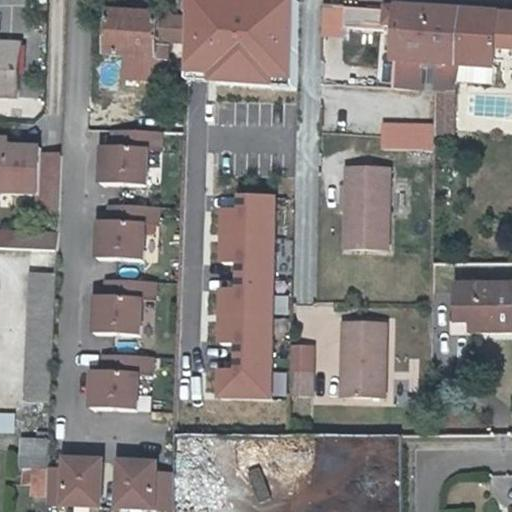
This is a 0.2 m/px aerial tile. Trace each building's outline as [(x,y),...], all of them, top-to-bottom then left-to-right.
[(309,4),(253,0),(200,0),(195,83),(304,90),(309,4)] [(346,39),(347,12),(331,11),(326,10),(325,38),(346,39)] [(425,72),(461,76),(466,23),(390,16),(388,36),(401,36),(399,70),(398,96),(423,98),(425,72)] [(190,35),(191,20),(113,17),(111,59),(133,60),(168,62),(169,56),(162,56),(162,42),(190,43),(190,35)] [(473,77),(495,78),(497,60),(511,61),(511,27),(466,23),(461,76),(473,77)] [(0,45),(0,97),(18,99),(22,47),(0,45)] [(168,62),(133,60),(132,80),(167,82),(168,62)] [(439,100),(458,102),(461,76),(425,72),(423,98),(439,100)] [(454,147),(458,102),(439,100),(434,145),(454,147)] [(383,142),(425,145),(425,135),(383,131),(383,142)] [(162,136),(115,134),(114,152),(104,151),(103,188),(147,190),(149,154),(162,155),(162,136)] [(5,194),(39,196),(38,211),(60,212),(62,160),(41,158),(41,152),(8,150),(8,143),(0,142),(0,186),(6,187),(5,194)] [(425,145),(383,142),(382,156),(424,159),(425,145)] [(390,177),(347,174),(344,254),(387,256),(390,177)] [(282,405),(286,201),(245,201),(245,213),(229,213),(228,271),(249,272),(248,294),(228,294),(227,354),(240,354),(240,379),(224,378),(224,404),(282,405)] [(101,226),(100,263),(144,265),(146,229),(158,230),(159,211),(112,209),(111,226),(101,226)] [(1,250),(59,255),(59,238),(2,233),(1,250)] [(52,406),(57,278),(29,277),(24,404),(52,406)] [(108,301),(98,301),(96,338),(141,340),(143,304),(155,304),(156,286),(109,284),(108,301)] [(457,329),(472,329),(471,339),(511,340),(511,293),(458,291),(458,304),(457,329)] [(471,339),(472,329),(457,329),(458,304),(453,304),(452,338),(452,341),(471,342),(471,339)] [(385,329),(341,327),(339,398),(382,401),(385,329)] [(310,395),(311,348),(290,347),(287,394),(310,395)] [(153,362),(106,359),(105,377),(95,376),(93,413),(138,415),(139,379),(152,379),(153,362)] [(0,434),(14,436),(16,415),(0,413),(0,434)] [(48,499),(50,443),(23,442),(21,498),(48,499)] [(70,471),(56,471),(54,510),(104,511),(110,511),(112,462),(70,461),(70,471)] [(172,511),(174,475),(160,475),(161,464),(119,463),(116,511),(172,511)]
